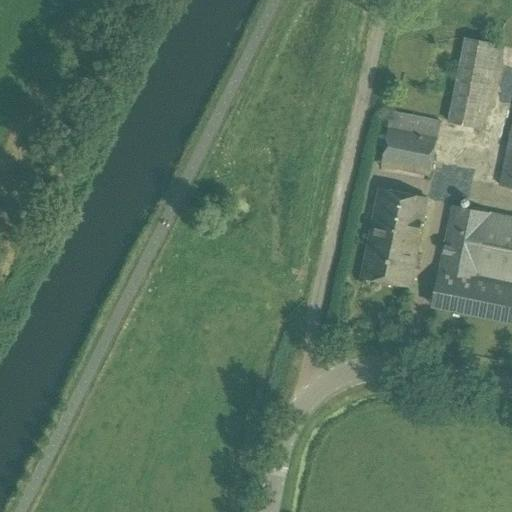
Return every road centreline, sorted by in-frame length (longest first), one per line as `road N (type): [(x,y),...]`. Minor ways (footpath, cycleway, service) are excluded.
road 1 (unclassified): [(325,383),(314,310),(383,0)]
road 2 (residential): [(511,390),(396,366),(325,383)]
road 3 (unclassified): [(325,383),(291,419),(268,511)]
